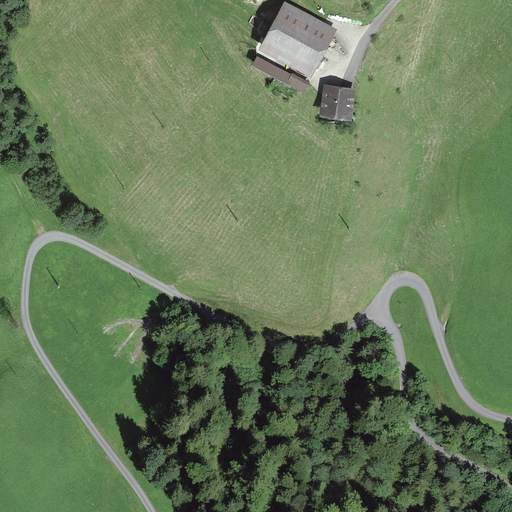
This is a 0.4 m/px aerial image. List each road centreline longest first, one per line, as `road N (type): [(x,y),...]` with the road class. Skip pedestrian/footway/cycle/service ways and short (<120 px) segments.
road 1 (track): [(152,511),(29,331),(31,252),(53,235),(281,344),(326,342),(362,320),(394,281),(412,280),(428,299),(460,389),(479,409),(511,420)]
road 2 (track): [(374,309),(396,337),(425,454),(511,511)]
